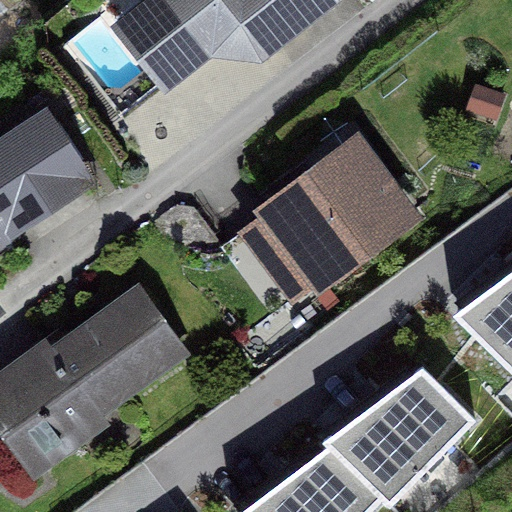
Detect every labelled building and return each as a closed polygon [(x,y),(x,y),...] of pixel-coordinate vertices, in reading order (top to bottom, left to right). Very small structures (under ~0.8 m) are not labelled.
[(257,55),(327,0),(161,0),(163,3),(121,35),(161,86),(236,28),(257,55)] [(0,234),(4,232),(16,251),(90,203),(39,124),(0,149),(0,234)] [(324,297),(418,222),(356,145),(262,220),(324,297)] [(511,266),(504,272),(461,317),(511,367),(511,266)] [(51,356),(46,349),(17,370),(28,386),(0,406),(0,413),(37,465),(98,421),(92,411),(175,351),(135,296),(51,356)] [(381,496),(391,502),(474,418),(424,365),(377,399),(328,446),(381,496)] [(283,476),(248,511),(365,511),(381,496),(328,446),(283,476)]
